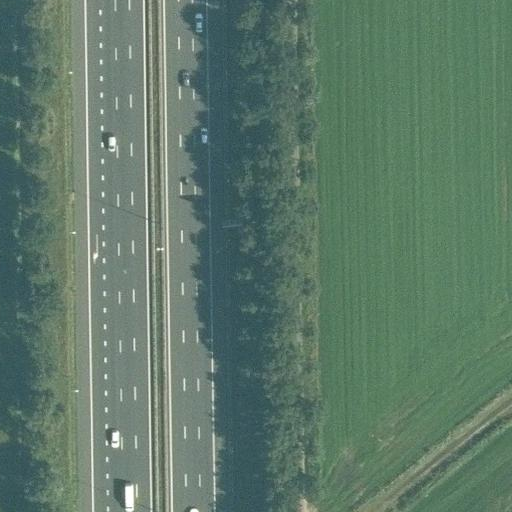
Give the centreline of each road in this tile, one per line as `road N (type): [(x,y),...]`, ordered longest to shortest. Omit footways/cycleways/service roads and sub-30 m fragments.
road 1 (motorway): [(195,511),(184,0)]
road 2 (motorway): [(120,0),(130,511)]
road 3 (unclassified): [(298,511),(288,0)]
road 4 (track): [(376,511),(511,409)]
